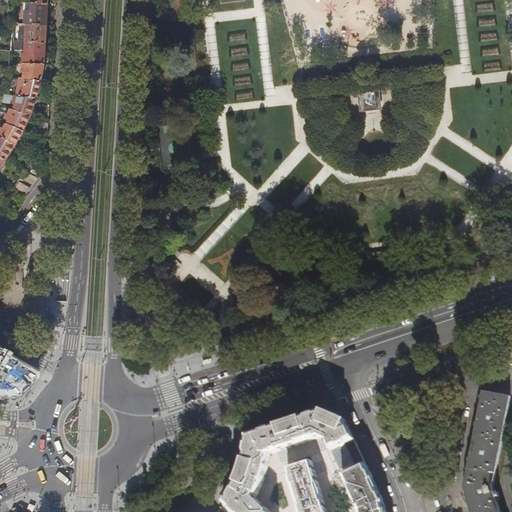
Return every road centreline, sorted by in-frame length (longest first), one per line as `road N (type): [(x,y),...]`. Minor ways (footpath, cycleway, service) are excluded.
road 1 (primary): [(112,387),(131,0)]
road 2 (primary): [(472,300),(130,410)]
road 3 (primary): [(135,436),(342,366)]
road 4 (primary): [(86,184),(69,385)]
road 5 (primary): [(97,0),(86,184)]
road 6 (residential): [(511,385),(465,385),(445,480),(423,511)]
road 7 (primary): [(342,366),(511,311)]
road 8 (residential): [(406,511),(342,366)]
road 9 (primary): [(472,300),(458,313),(343,351),(342,366)]
